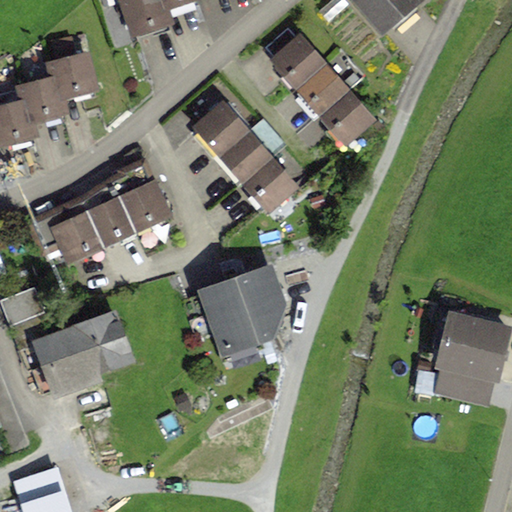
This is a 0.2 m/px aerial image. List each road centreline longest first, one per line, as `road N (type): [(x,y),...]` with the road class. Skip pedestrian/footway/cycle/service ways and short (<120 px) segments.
road 1 (track): [(271,511),(287,401),(332,272),(416,81)]
road 2 (residential): [(285,0),(97,158),(0,205)]
